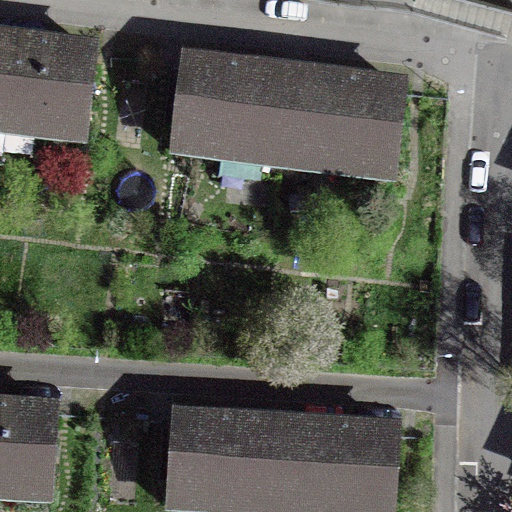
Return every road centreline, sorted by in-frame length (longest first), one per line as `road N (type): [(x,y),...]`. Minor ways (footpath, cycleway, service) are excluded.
road 1 (residential): [(488,71),(411,53),(0,9)]
road 2 (residential): [(481,406),(0,374)]
road 3 (residential): [(481,406),(488,71)]
